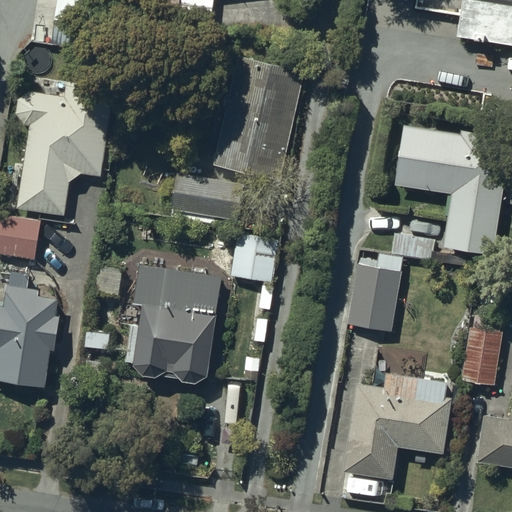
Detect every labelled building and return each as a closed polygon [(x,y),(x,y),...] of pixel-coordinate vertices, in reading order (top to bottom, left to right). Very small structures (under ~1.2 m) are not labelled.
[(119,2),(109,0),(57,0),(52,33),(112,44),(119,2)] [(511,0),(461,0),(457,29),(511,37),(511,0)] [(298,67),(236,53),(212,159),(274,173),(298,67)] [(107,93),(70,88),(68,97),(27,91),(19,97),(17,108),(22,117),(29,118),(16,202),(61,209),(68,166),(95,170),(107,93)] [(508,137),(405,122),(396,179),(452,187),(444,239),(491,247),(508,137)] [(237,181),(176,170),(170,201),(231,212),(237,181)] [(38,219),(0,213),(0,247),(33,252),(38,219)] [(272,237),(238,231),(231,271),(265,277),(272,237)] [(393,231),(390,250),(432,257),(435,238),(393,231)] [(201,371),(215,275),(139,263),(133,299),(142,300),(133,361),(201,371)] [(397,270),(359,263),(349,319),(387,326),(397,270)] [(58,292),(9,283),(5,306),(0,304),(0,338),(1,339),(0,345),(0,374),(42,382),(58,292)] [(500,323),(469,319),(461,376),(491,380),(500,323)] [(447,398),(357,384),(344,466),(390,473),(396,437),(439,444),(447,398)] [(511,395),(508,419),(484,415),(478,454),(511,459),(511,395)]
